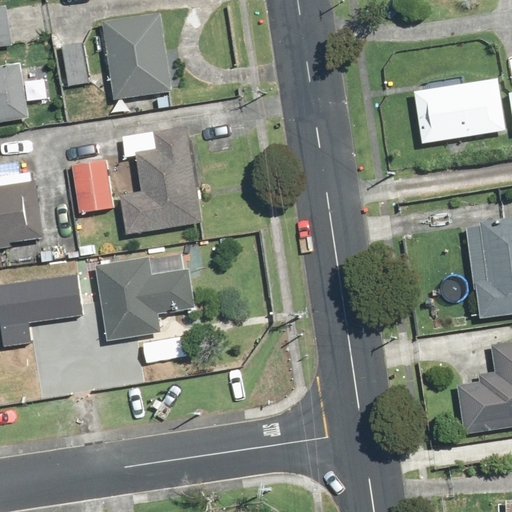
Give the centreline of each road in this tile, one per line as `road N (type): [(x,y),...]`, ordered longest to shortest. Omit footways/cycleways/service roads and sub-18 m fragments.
road 1 (tertiary): [(307,0),(374,432)]
road 2 (residential): [(374,432),(0,485)]
